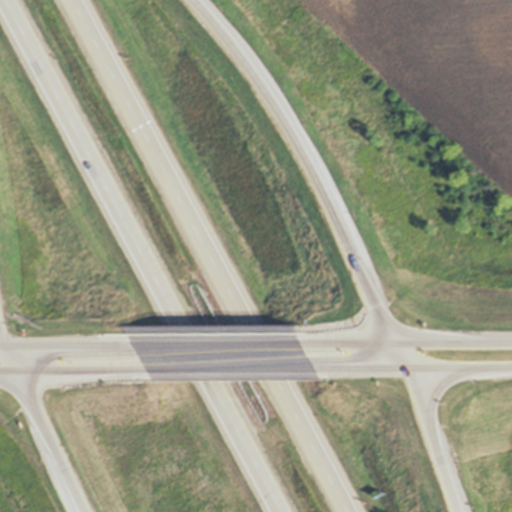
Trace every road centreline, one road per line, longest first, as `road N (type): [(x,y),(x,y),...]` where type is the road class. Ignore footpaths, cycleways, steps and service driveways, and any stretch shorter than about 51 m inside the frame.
road 1 (motorway): [(5,0),(281,511)]
road 2 (motorway): [(351,511),(77,0)]
road 3 (motorway): [(416,369),(310,152),(198,0)]
road 4 (secondary): [(511,343),(307,345)]
road 5 (secondary): [(320,369),(511,366)]
road 6 (secondary): [(307,345),(139,347)]
road 7 (secondary): [(152,370),(320,369)]
road 8 (motorway): [(24,374),(92,511)]
road 9 (secondary): [(0,373),(152,370)]
road 10 (motorway): [(464,511),(416,369)]
road 11 (secondary): [(139,347),(0,348)]
